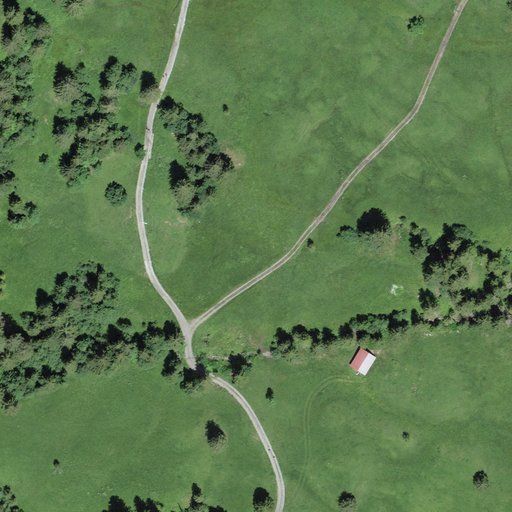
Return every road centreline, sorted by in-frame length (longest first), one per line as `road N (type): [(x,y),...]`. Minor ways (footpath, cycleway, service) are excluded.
road 1 (track): [(278,511),(281,484),(256,421),(235,393),(195,366),(186,331),(153,277),(140,222),(151,119),(187,0)]
road 2 (track): [(462,0),(410,113),(285,257),(186,331)]
